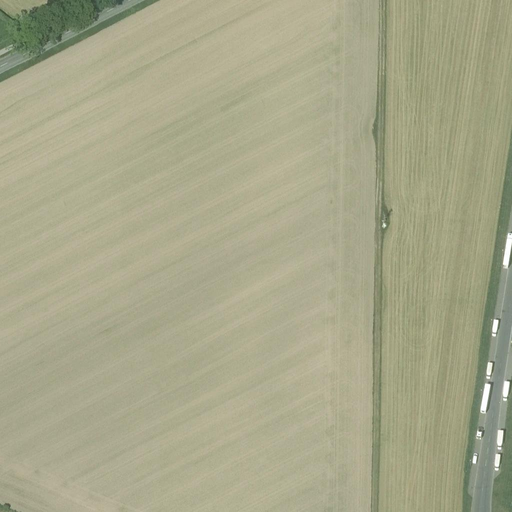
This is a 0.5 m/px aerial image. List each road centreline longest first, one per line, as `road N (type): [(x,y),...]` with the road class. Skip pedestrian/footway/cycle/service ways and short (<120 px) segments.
road 1 (track): [(380,0),(373,511)]
road 2 (secondary): [(136,0),(0,69)]
